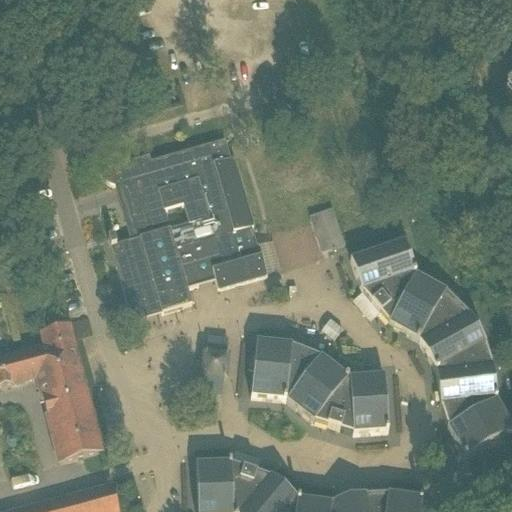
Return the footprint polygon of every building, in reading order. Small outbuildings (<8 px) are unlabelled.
[(230,163),(225,143),(150,163),(149,157),(98,171),(99,174),(100,176),(101,178),(102,179),(103,181),(105,183),(106,184),(109,186),(111,187),(113,188),(116,189),(120,190),(122,190),(137,242),(116,248),(113,240),(107,242),(132,326),(133,325),(129,309),(157,301),(161,317),(191,308),(187,292),(198,289),(192,269),(209,264),(217,293),(267,279),(258,249),(256,249),(251,231),(253,231),(233,162),(230,163)] [(309,217),(317,255),(342,249),(334,212),(309,217)] [(361,297),(388,328),(418,345),(435,376),(440,411),(446,431),(464,462),(511,435),(511,432),(496,404),(492,369),(485,348),(468,317),(446,295),(415,278),(404,245),(350,264),(361,297)] [(68,330),(67,331),(42,337),(45,352),(0,363),(0,378),(3,390),(37,382),(59,467),(101,456),(68,330)] [(207,340),(206,374),(224,375),(225,340),(207,340)] [(250,402),(286,405),(313,427),(352,439),(388,436),(383,379),(348,382),(321,360),(291,349),(256,345),(250,402)] [(188,454),(187,466),(214,466),(214,454),(188,454)] [(270,480),(231,466),(195,468),(197,511),(420,511),(422,502),(387,497),(365,498),(331,507),(296,502),(270,480)] [(116,511),(110,491),(30,511),(116,511)] [(496,511),(501,506),(482,491),(468,509),(472,511),(496,511)]
